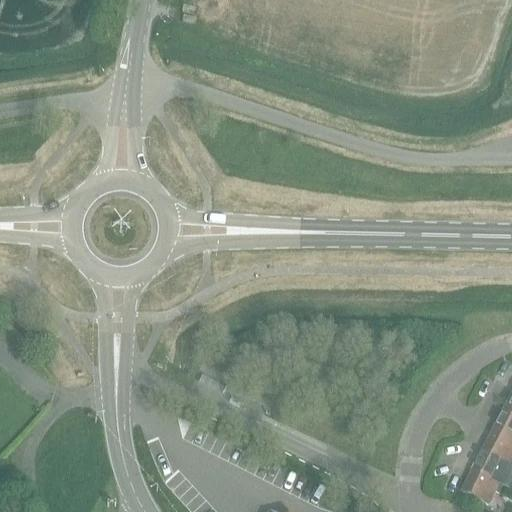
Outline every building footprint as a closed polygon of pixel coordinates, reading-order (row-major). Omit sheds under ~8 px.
[(511,418),(511,395),(503,413),(511,418)] [(511,418),(503,413),(492,433),(511,443),(511,418)] [(511,443),(492,433),(482,452),(511,467),(511,443)] [(511,467),(482,452),(472,472),(499,487),(509,492),(511,486),(511,467)] [(499,487),(472,472),(461,493),(488,507),(499,488),(499,487)]
